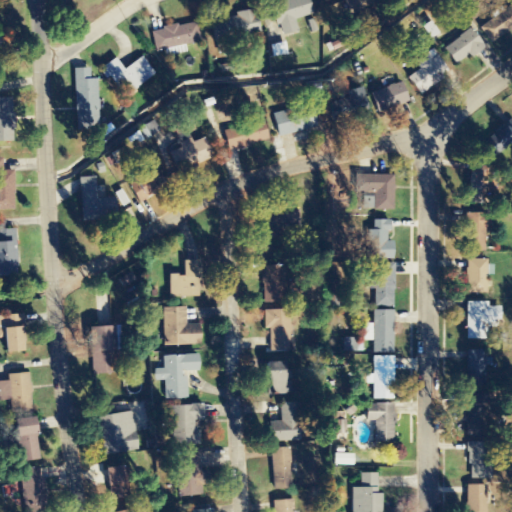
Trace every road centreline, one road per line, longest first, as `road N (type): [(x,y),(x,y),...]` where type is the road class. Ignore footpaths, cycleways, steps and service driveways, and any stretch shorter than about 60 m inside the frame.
road 1 (residential): [(511,65),(426,131),(233,183),(49,293)]
road 2 (residential): [(76,511),(49,293),(38,0)]
road 3 (residential): [(423,511),(426,131)]
road 4 (residential): [(244,511),(233,183)]
